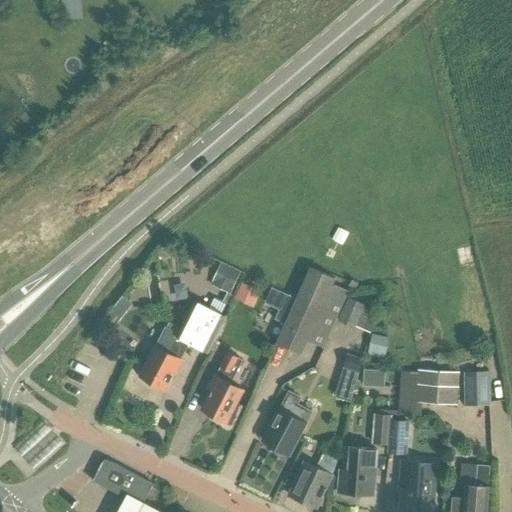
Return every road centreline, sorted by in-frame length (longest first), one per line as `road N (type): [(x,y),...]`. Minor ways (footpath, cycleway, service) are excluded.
road 1 (primary): [(381,0),(86,251)]
road 2 (residential): [(252,511),(98,441)]
road 3 (primary): [(0,342),(86,251)]
